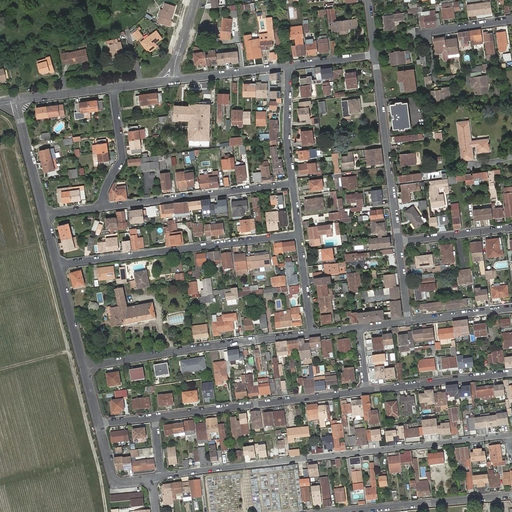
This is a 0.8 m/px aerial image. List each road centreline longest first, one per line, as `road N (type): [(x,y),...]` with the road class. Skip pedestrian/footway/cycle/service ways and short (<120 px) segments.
road 1 (track): [(106,511),(18,154)]
road 2 (residential): [(162,476),(511,434)]
road 3 (residential): [(298,232),(57,266)]
road 4 (residential): [(311,334),(84,368)]
road 5 (residential): [(154,416),(366,390)]
road 6 (residential): [(292,182),(102,206)]
road 7 (residential): [(398,241),(374,54)]
road 8 (residential): [(511,494),(328,511)]
road 9 (residential): [(366,390),(511,372)]
road 10 (residential): [(113,87),(122,153),(102,206)]
road 11 (residential): [(288,65),(166,80)]
